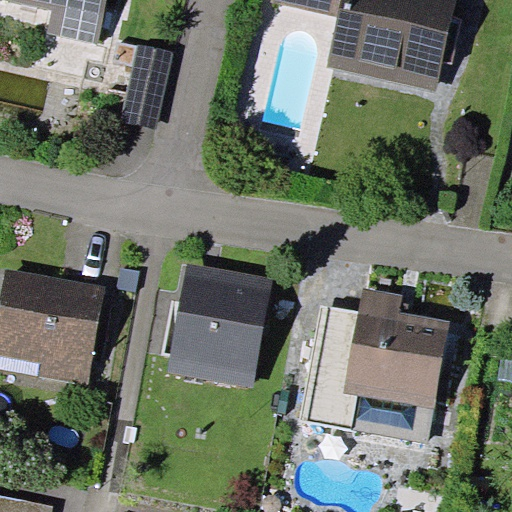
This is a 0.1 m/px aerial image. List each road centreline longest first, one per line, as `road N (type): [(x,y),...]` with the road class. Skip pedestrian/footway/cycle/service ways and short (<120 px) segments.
road 1 (residential): [(511,256),(165,207)]
road 2 (residential): [(165,207),(212,0)]
road 3 (residential): [(165,207),(0,178)]
